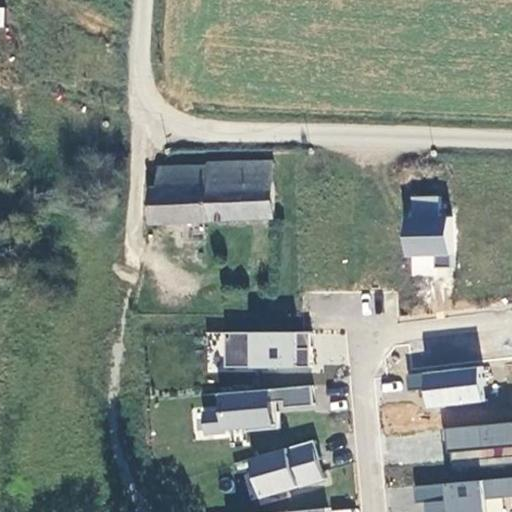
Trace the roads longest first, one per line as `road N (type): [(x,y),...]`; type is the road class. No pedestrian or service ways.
road 1 (residential): [(511,140),(142,120)]
road 2 (residential): [(511,322),(356,343),(369,511)]
road 3 (track): [(141,0),(139,273)]
